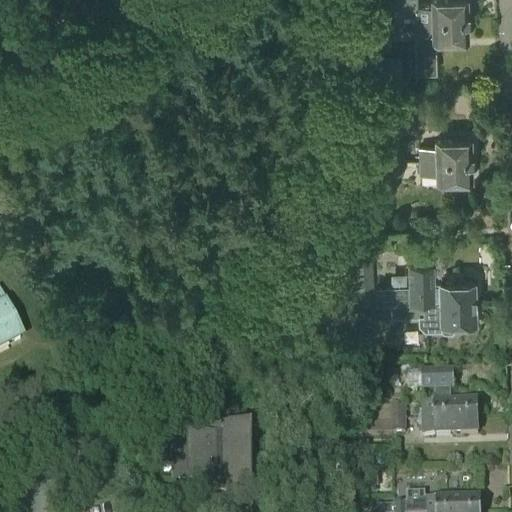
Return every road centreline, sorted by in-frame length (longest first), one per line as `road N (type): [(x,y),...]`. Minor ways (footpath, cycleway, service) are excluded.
road 1 (residential): [(345,0),(315,154),(254,279),(124,419),(29,487)]
road 2 (track): [(221,322),(259,325),(282,350),(304,413),(320,511)]
road 3 (residential): [(0,74),(140,0)]
